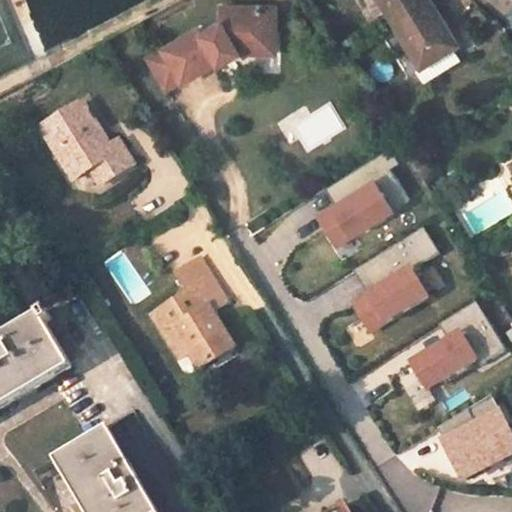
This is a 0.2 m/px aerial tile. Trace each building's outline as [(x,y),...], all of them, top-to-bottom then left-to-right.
[(380,0),(395,24),(431,3),(429,0),(380,0)] [(395,24),(423,70),(453,51),(436,23),(442,19),(440,16),(444,14),(436,0),(431,3),(395,24)] [(195,30),(144,61),(163,92),(179,83),(180,85),(214,64),(216,67),(240,53),(275,54),(276,8),(222,8),(222,24),(199,37),(195,30)] [(83,107),(43,131),(74,184),(91,174),(101,169),(110,186),(135,171),(119,146),(111,150),(83,107)] [(91,174),(101,191),(110,186),(101,169),(91,174)] [(375,175),(315,213),(336,246),(397,211),(375,175)] [(367,291),(348,302),(370,337),(433,299),(415,268),(439,254),(424,229),(355,271),(367,291)] [(187,353),(196,369),(229,347),(208,311),(225,300),(200,258),(174,274),(186,295),(150,317),(162,336),(172,329),(187,353)] [(0,402),(70,361),(33,309),(0,327),(0,402)] [(162,336),(177,359),(187,353),(172,329),(162,336)] [(459,329),(407,362),(427,392),(479,361),(459,329)] [(511,429),(501,406),(439,439),(461,483),(511,457),(511,429)] [(157,511),(107,429),(58,460),(89,511),(157,511)]
